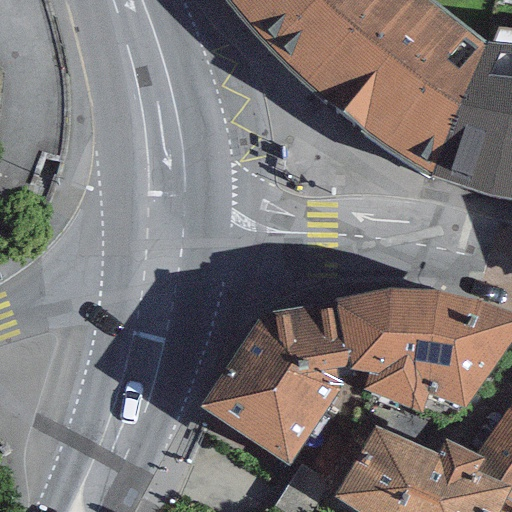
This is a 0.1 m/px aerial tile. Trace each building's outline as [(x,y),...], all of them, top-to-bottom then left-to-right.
[(428,0),(228,0),(247,26),(305,83),(429,177),(485,46),(428,0)] [(511,48),(485,46),(429,177),(475,195),(511,198),(511,48)] [(387,293),(335,302),(354,372),(369,373),(364,390),(421,413),(429,395),(464,412),(511,343),(511,316),(483,303),(441,293),(387,293)] [(354,372),(335,302),(263,314),(200,409),(289,468),(342,381),(354,372)] [(511,511),(511,399),(474,455),(484,460),(478,471),(511,488),(511,489),(506,501),(511,504),(511,511)] [(437,458),(374,425),(334,501),(355,511),(511,511),(511,504),(506,501),(511,489),(511,488),(478,471),(484,460),(474,455),(446,440),(437,458)]
